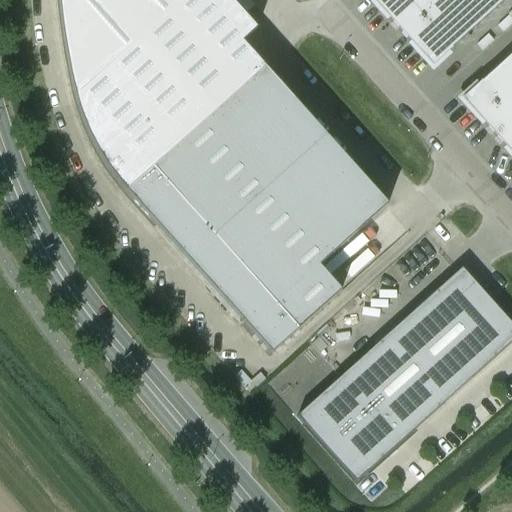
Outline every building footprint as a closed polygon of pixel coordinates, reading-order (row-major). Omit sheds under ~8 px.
[(57,0),(58,6),(59,12),(60,19),(61,30),(63,41),(64,51),(65,58),(66,64),(67,68),(68,71),(69,77),(70,80),(70,83),(72,90),(73,97),(76,107),(79,117),(82,124),(84,130),(87,136),(88,140),(92,147),(96,154),(100,161),(106,170),(110,176),(118,185),(125,194),(263,71),(241,45),(256,32),(226,0),(57,0)] [(370,0),(399,32),(434,0),(370,0)] [(434,0),(399,32),(432,68),(506,0),(434,0)] [(511,120),(511,54),(461,100),(494,137),(511,120)] [(263,71),(125,194),(271,357),(340,295),(317,270),(386,208),(263,71)] [(511,120),(494,137),(511,156),(511,120)] [(511,343),(511,327),(461,271),(296,418),(355,484),(511,343)]
